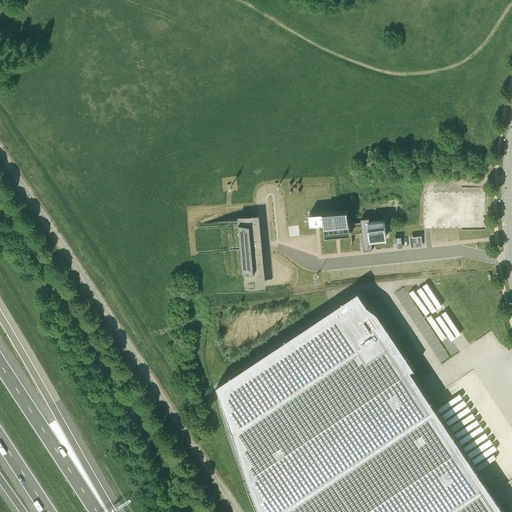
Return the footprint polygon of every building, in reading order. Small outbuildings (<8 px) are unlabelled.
[(324,227),(325,232),(350,230),(349,223),(348,210),(337,211),(323,212),(324,223),(324,227)] [(309,213),(311,224),(324,223),(323,212),(309,213)] [(361,222),(349,223),(350,230),(350,234),(351,234),(362,233),(363,243),(364,251),(365,251),(365,247),(371,247),(371,250),(372,250),(371,242),(374,241),(387,240),(386,237),(386,233),(386,231),(385,220),(370,221),(369,217),(361,218),(361,222)] [(244,279),(262,277),(259,248),(258,241),(256,218),(228,221),(234,280),(244,279)] [(359,290),(217,384),(246,468),(247,474),(261,511),(505,511),(493,493),(492,490),(430,399),(430,398),(411,369),(414,367),(388,327),(384,329),(368,304),(359,290)]
